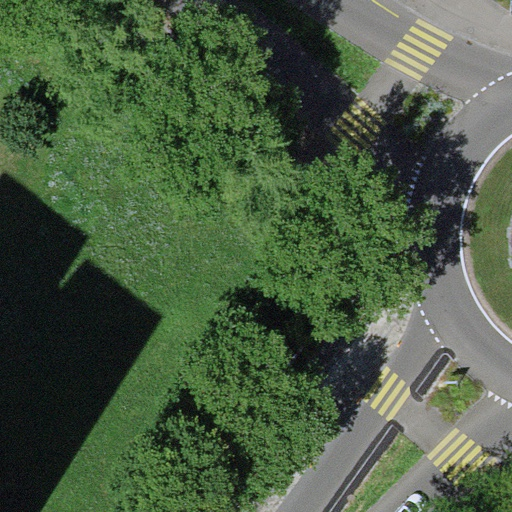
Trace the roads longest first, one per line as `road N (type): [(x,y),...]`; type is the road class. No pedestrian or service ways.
road 1 (residential): [(265,0),(464,141)]
road 2 (tertiary): [(464,141),(430,219),(431,269),(448,316),(479,356)]
road 3 (tertiary): [(344,511),(479,356)]
